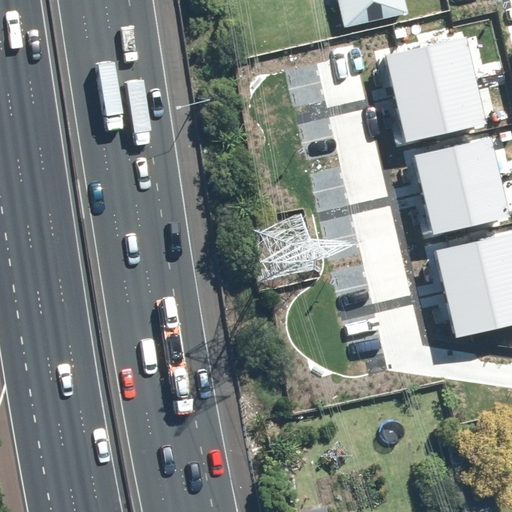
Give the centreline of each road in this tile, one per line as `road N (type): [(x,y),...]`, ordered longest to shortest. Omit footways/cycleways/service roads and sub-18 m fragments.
road 1 (motorway): [(82,0),(170,511)]
road 2 (motorway): [(69,340),(17,0)]
road 3 (motorway): [(69,340),(0,121)]
road 4 (motorway): [(101,511),(69,340)]
